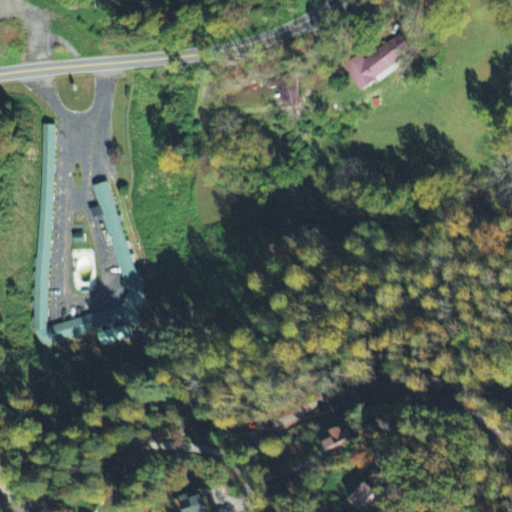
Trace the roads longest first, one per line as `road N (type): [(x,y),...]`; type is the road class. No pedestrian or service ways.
road 1 (residential): [(511,451),(462,406),(370,384),(263,423),(144,438),(40,499),(16,502)]
road 2 (primary): [(0,76),(190,54)]
road 3 (primary): [(190,54),(283,32),(336,0)]
